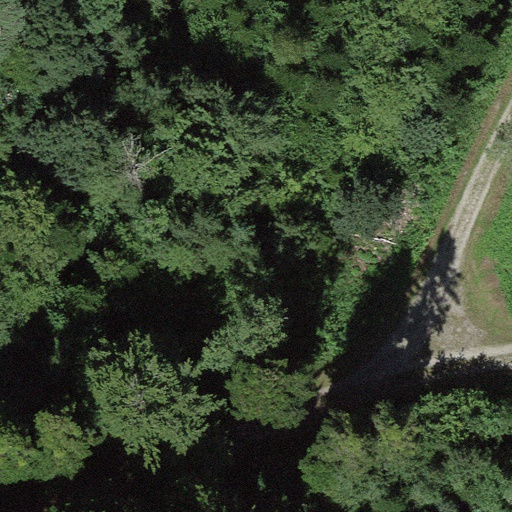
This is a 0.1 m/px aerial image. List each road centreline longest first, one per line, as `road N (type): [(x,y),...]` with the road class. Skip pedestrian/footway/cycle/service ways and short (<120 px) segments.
road 1 (track): [(58,511),(430,361),(511,352)]
road 2 (track): [(430,361),(454,247),(511,114)]
